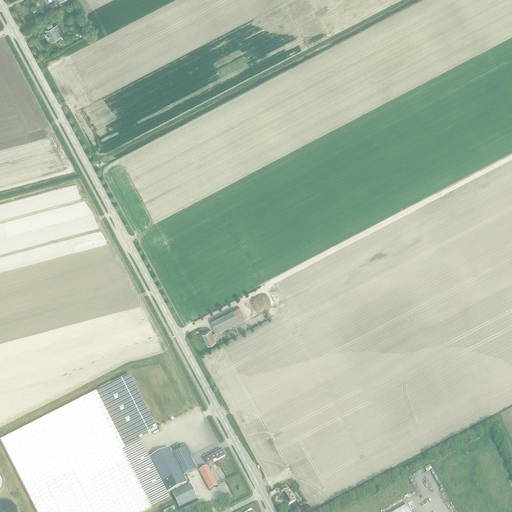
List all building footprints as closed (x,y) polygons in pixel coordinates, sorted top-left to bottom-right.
[(45,30),(51,41),(62,36),(57,25),(45,30)] [(210,322),(216,333),(245,319),(239,307),(210,322)] [(202,334),(207,345),(216,341),(210,330),(202,334)] [(129,375),(0,440),(36,511),(142,511),(170,498),(167,493),(186,484),(183,476),(196,469),(185,448),(172,455),(168,448),(154,456),(149,458),(140,441),(138,437),(156,428),(129,375)] [(206,464),(223,454),(221,449),(213,453),(212,452),(203,457),(206,464)] [(419,472),(419,471),(423,468),(422,466),(413,471),(415,475),(418,473),(419,472)] [(199,471),(209,491),(217,486),(207,467),(199,471)] [(172,493),(179,508),(197,499),(190,484),(172,493)] [(285,498),(289,496),(287,492),(289,491),(288,488),(281,493),(285,498)] [(289,496),(285,498),(289,505),(296,500),(294,498),(292,500),(289,496)] [(405,497),(385,506),(387,511),(390,511),(409,504),(405,497)] [(0,511),(17,511),(16,506),(12,503),(8,500),(3,500),(0,500),(0,511)] [(306,501),(299,506),(302,511),(309,507),(306,501)]
